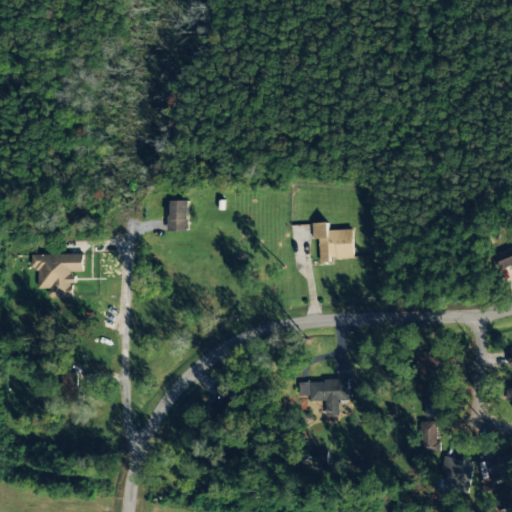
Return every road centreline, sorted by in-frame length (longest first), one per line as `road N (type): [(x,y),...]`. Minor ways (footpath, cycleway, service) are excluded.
road 1 (residential): [(136,462),(185,380),(268,331),(453,316),(511,301)]
road 2 (residential): [(129,511),(136,462),(107,140)]
